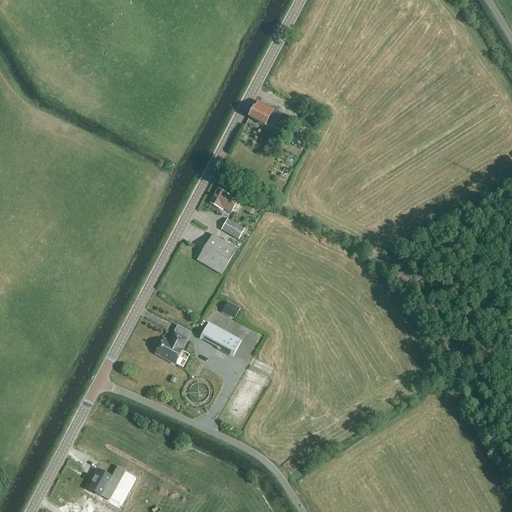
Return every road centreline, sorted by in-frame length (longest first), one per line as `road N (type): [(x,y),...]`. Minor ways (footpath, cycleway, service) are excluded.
road 1 (tertiary): [(98,382),(301,0)]
road 2 (unclassified): [(301,511),(267,462),(98,382)]
road 3 (tertiary): [(30,511),(98,382)]
